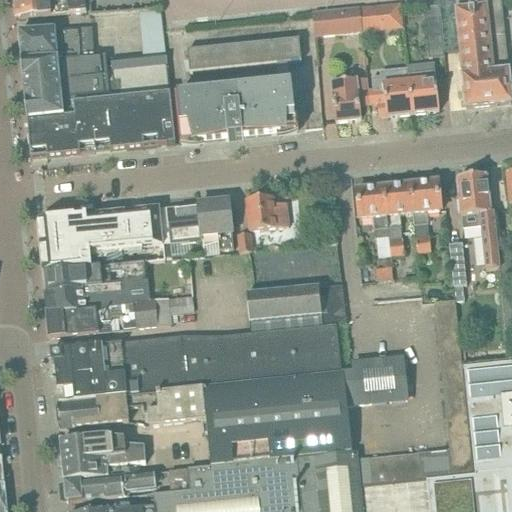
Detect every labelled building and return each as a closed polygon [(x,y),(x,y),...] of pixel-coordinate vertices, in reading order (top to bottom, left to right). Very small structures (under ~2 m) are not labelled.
[(87,14),(85,0),(14,0),(16,21),(87,14)] [(455,0),(438,2),(439,7),(444,54),(461,53),(455,0)] [(465,110),(497,107),(498,107),(496,96),(510,95),(499,0),(457,0),(455,0),(461,53),(463,78),(462,78),(465,110)] [(399,6),(360,11),(362,30),(381,28),(379,16),(399,14),(399,6)] [(439,7),(423,9),(429,61),(445,59),(444,54),(439,7)] [(362,30),(360,11),(312,16),(314,36),(362,30)] [(165,53),(164,12),(142,12),(143,53),(165,53)] [(26,110),(71,105),(70,101),(110,98),(106,57),(84,58),(82,30),(18,35),(22,64),(21,64),(26,110)] [(299,40),(187,52),(189,75),(301,64),(299,40)] [(166,54),(111,59),(113,82),(119,81),(121,100),(170,95),(166,54)] [(407,68),(409,84),(412,116),(439,113),(434,65),(407,68)] [(370,106),(368,94),(367,81),(331,84),(336,124),(361,121),(360,107),(370,106)] [(412,116),(409,84),(383,86),(384,92),(373,93),(374,106),(377,106),(378,119),(412,116)] [(176,98),(181,146),(228,141),(228,142),(243,141),(243,140),(297,134),(292,87),(243,92),(242,91),(176,98)] [(72,117),(71,105),(26,110),(31,162),(127,152),(127,148),(173,143),(174,147),(175,146),(170,96),(74,106),(75,116),(72,117)] [(306,130),(323,130),(323,98),(305,98),(306,130)] [(486,178),(457,181),(460,203),(456,204),(457,214),(460,214),(462,231),(480,229),(484,270),(501,268),(496,214),(490,215),(486,178)] [(409,186),(413,217),(417,257),(430,255),(426,215),(440,214),(437,183),(409,186)] [(413,217),(409,186),(384,189),(391,259),(393,282),(406,281),(404,261),(400,219),(413,217)] [(391,259),(384,189),(356,191),(359,222),(373,221),(377,260),(391,259)] [(246,202),(247,212),(249,233),(288,229),(287,211),(274,212),(272,199),(246,202)] [(233,251),(231,224),(229,204),(166,210),(169,247),(203,243),(202,238),(217,236),(218,253),(233,251)] [(46,222),(37,223),(42,275),(92,270),(90,255),(162,248),(158,211),(133,213),(83,219),(83,221),(75,221),(75,220),(46,222)] [(250,254),(247,234),(236,235),(239,255),(250,254)] [(462,242),(448,244),(453,286),(463,285),(466,285),(462,242)] [(147,283),(145,265),(92,270),(42,275),(44,295),(84,291),(84,289),(120,286),(147,283)] [(84,291),(44,295),(47,316),(107,310),(109,310),(122,307),(134,305),(149,304),(147,283),(120,286),(84,289),(84,291)] [(463,285),(453,286),(455,302),(465,301),(463,285)] [(342,287),(246,297),(249,323),(321,317),(322,328),(346,326),(342,287)] [(192,299),(168,303),(170,317),(194,314),(192,299)] [(149,304),(134,305),(137,331),(171,327),(170,317),(168,303),(168,302),(149,304)] [(473,476),(455,303),(434,306),(450,452),(453,479),(473,476)] [(107,310),(47,316),(49,341),(111,334),(109,310),(107,310)] [(346,408),(342,376),(341,376),(336,327),(273,334),(277,363),(249,366),(245,337),(221,339),(181,339),(51,353),(52,364),(59,363),(64,404),(59,404),(59,406),(56,407),(59,432),(129,425),(127,411),(139,409),(138,406),(143,405),(144,415),(148,415),(149,429),(206,423),(211,467),(352,452),(348,417),(346,408)] [(342,376),(346,408),(407,402),(403,361),(353,366),(354,374),(342,376)] [(453,479),(358,489),(360,511),(511,511),(511,364),(465,370),(475,476),(473,476),(453,479)] [(126,446),(144,448),(143,443),(104,440),(60,444),(63,464),(127,458),(126,446)] [(146,466),(144,448),(126,446),(127,458),(63,464),(65,484),(129,477),(128,467),(146,466)] [(450,452),(356,464),(358,489),(453,479),(450,452)] [(190,492),(175,493),(153,495),(154,508),(154,511),(360,511),(358,489),(356,464),(355,454),(188,471),(190,492)] [(190,492),(188,471),(173,473),(175,493),(190,492)] [(153,475),(129,477),(65,484),(67,505),(122,499),(121,487),(125,487),(126,493),(155,491),(153,475)]
